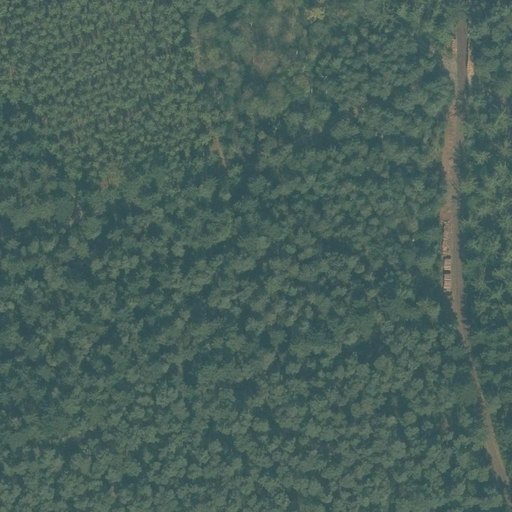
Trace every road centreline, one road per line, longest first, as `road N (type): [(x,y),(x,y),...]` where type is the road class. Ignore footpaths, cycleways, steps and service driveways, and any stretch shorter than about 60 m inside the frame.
road 1 (track): [(0,235),(279,150),(461,75)]
road 2 (track): [(460,313),(0,465)]
road 3 (track): [(461,75),(460,313)]
road 4 (track): [(460,313),(496,464),(511,496)]
road 5 (track): [(84,215),(0,98)]
